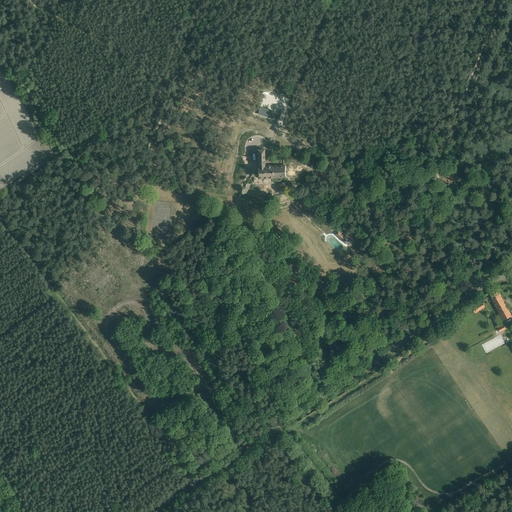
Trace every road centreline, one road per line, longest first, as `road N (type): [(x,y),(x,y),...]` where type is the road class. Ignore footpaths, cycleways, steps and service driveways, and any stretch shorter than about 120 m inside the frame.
road 1 (unclassified): [(511,277),(481,286),(155,511)]
road 2 (track): [(0,218),(196,481)]
road 3 (track): [(157,87),(151,101),(0,194)]
